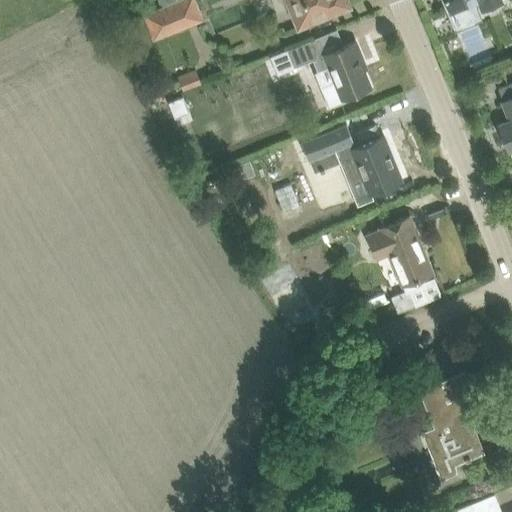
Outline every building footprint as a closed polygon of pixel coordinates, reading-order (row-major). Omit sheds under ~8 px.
[(174,0),(159,6),(169,31),(202,17),(194,0),(174,0)] [(274,0),(278,9),(290,4),(298,23),(312,18),(324,14),(324,13),(329,11),(347,4),(346,0),(274,0)] [(442,0),(443,2),(446,1),(449,7),(451,13),(450,14),(452,19),(454,19),(457,26),(481,16),(475,2),(479,0),(483,10),(502,2),(501,0),(442,0)] [(286,48),(269,55),(270,56),(271,56),(278,73),(293,66),(312,59),(317,70),(329,66),(335,80),(320,86),(328,106),(345,99),(344,96),(352,93),(370,86),(363,69),(366,68),(363,61),(355,40),(325,52),(318,36),(300,43),(286,48)] [(178,77),(183,91),(202,83),(196,70),(178,77)] [(511,82),(498,88),(510,120),(499,124),(508,149),(511,147),(511,82)] [(183,97),(168,103),(175,119),(189,113),(183,97)] [(350,142),(334,149),(340,165),(356,159),(369,193),(382,187),(401,180),(400,179),(398,179),(392,163),(394,162),(383,135),(352,147),(350,142)] [(409,214),(391,222),(379,226),(380,228),(367,234),(376,257),(389,251),(402,284),(432,272),(409,214)] [(266,275),(275,298),(321,280),(312,257),(300,262),(296,250),(273,259),(277,271),(266,275)] [(426,299),(420,285),(405,291),(411,305),(426,299)] [(464,371),(446,378),(419,389),(434,426),(421,431),(441,479),(458,472),(455,464),(484,452),(474,427),(478,426),(468,402),(476,399),(464,371)] [(363,388),(343,420),(361,431),(380,399),(363,388)] [(475,511),(471,502),(447,511),(475,511)]
